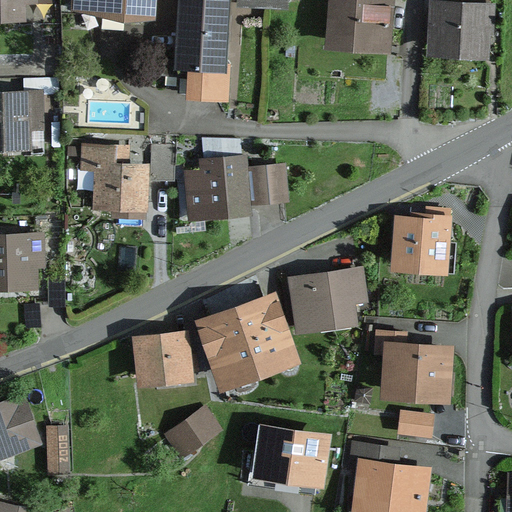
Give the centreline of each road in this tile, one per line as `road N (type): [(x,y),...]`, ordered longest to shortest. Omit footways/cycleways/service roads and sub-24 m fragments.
road 1 (tertiary): [(0,367),(170,295),(446,160)]
road 2 (residential): [(482,142),(502,185),(481,312),(479,437)]
road 3 (residential): [(155,120),(406,132)]
road 4 (residential): [(406,132),(414,0)]
